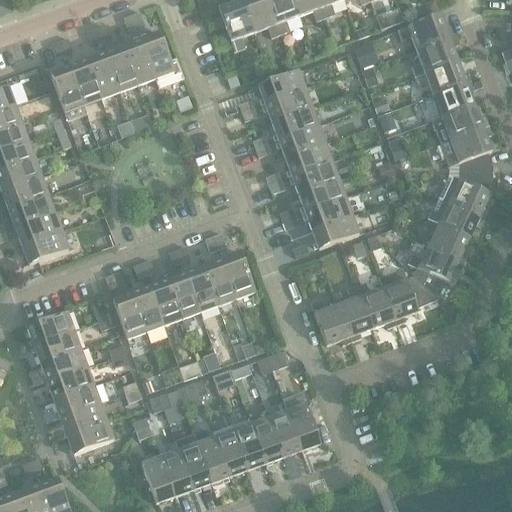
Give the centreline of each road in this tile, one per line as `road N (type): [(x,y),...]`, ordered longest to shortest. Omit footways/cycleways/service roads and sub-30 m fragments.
road 1 (residential): [(0,321),(9,303),(247,215)]
road 2 (residential): [(327,391),(468,339),(511,238)]
road 3 (residential): [(247,215),(166,0)]
road 4 (residential): [(256,511),(361,474),(327,391)]
road 5 (residential): [(327,391),(315,358),(295,344),(247,215)]
road 6 (residential): [(511,140),(464,0)]
